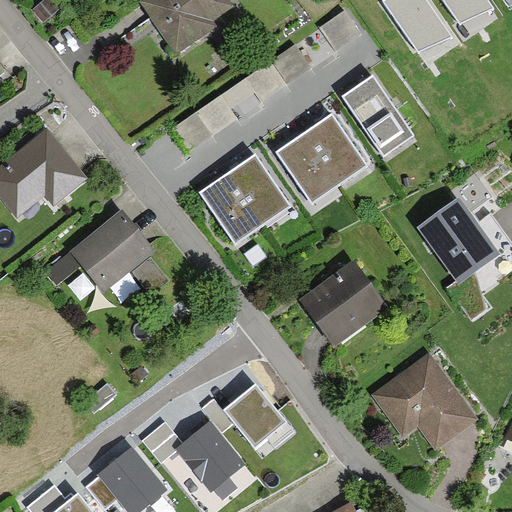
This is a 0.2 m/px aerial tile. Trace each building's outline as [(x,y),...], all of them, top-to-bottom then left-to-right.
[(59,10),(50,0),(46,0),(35,11),(45,22),(59,10)] [(227,0),(146,0),(141,4),(176,56),(218,28),(214,22),(233,9),(227,0)] [(426,0),(387,0),(383,3),(415,51),(453,40),(426,0)] [(487,0),(442,0),(458,23),(495,10),(487,0)] [(346,12),(321,29),(336,52),(361,36),(346,12)] [(296,47),(272,63),(287,86),(312,70),(296,47)] [(0,90),(14,80),(0,62),(0,90)] [(272,63),(247,80),(262,103),(287,86),(272,63)] [(414,138),(374,80),(343,101),(382,160),(414,138)] [(222,97),(198,113),(213,137),(238,121),(222,97)] [(198,113),(172,130),(188,154),(213,137),(198,113)] [(304,137),(339,187),(366,169),(331,119),(304,137)] [(46,195),(53,205),(84,181),(47,134),(0,170),(0,194),(18,217),(46,195)] [(312,206),(339,187),(304,137),(277,156),(312,206)] [(229,177),(264,227),(290,208),(255,159),(229,177)] [(237,246),(264,227),(229,177),(201,196),(237,246)] [(500,258),(459,202),(418,231),(460,288),(500,258)] [(148,258),(152,255),(122,217),(76,254),(106,292),(132,271),(152,295),(168,282),(148,258)] [(78,267),(69,257),(51,272),(59,283),(78,267)] [(301,303),(335,350),(388,312),(355,265),(301,303)] [(461,298),(473,323),(491,314),(479,289),(461,298)] [(438,453),(479,424),(432,356),(374,396),(402,437),(420,425),(438,453)] [(109,385),(86,403),(94,414),(117,396),(109,385)] [(231,409),(263,449),(293,425),(261,385),(231,409)] [(181,452),(213,492),(243,468),(211,428),(181,452)] [(102,478),(130,511),(141,511),(166,493),(133,453),(102,478)] [(66,511),(91,511),(81,500),(66,511)]
